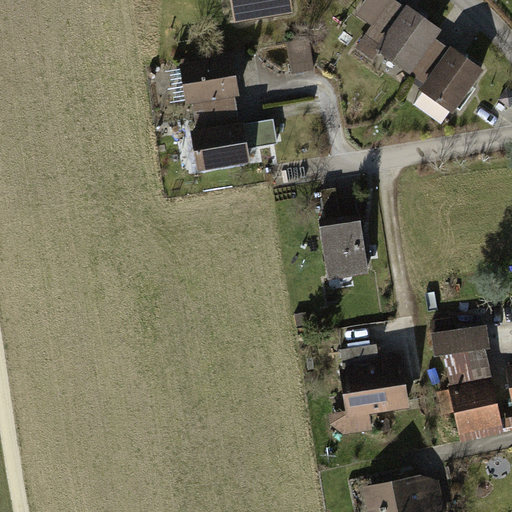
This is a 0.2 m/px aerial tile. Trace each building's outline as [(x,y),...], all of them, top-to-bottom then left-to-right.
[(284,0),(223,0),(228,25),(287,15),(284,0)] [(434,31),(386,0),(357,45),(420,85),(414,94),(446,114),(474,70),(428,41),(434,31)] [(294,71),(317,68),(314,39),(290,43),(294,71)] [(223,57),(172,67),(181,111),(231,100),(223,57)] [(249,119),(253,146),(281,142),(277,116),(249,119)] [(232,123),(182,131),(190,174),(240,166),(232,123)] [(338,190),(318,194),(321,216),(341,212),(338,190)] [(352,221),(310,230),(321,285),(364,276),(352,221)] [(479,326),(426,334),(433,380),(487,372),(479,326)] [(328,414),(332,436),(365,430),(363,417),(404,409),(395,361),(374,365),(371,345),(338,351),(342,368),(331,370),(339,412),(328,414)] [(511,365),(496,369),(504,412),(511,410),(511,365)] [(489,383),(439,392),(447,437),(497,427),(489,383)] [(415,474),(357,487),(362,511),(443,511),(437,484),(415,474)]
